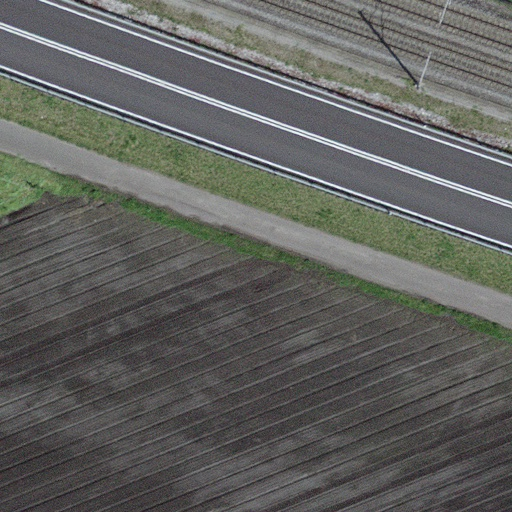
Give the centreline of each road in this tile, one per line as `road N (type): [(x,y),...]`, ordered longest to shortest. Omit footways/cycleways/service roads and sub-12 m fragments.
road 1 (trunk): [(511,204),(0,25)]
road 2 (track): [(0,132),(511,309)]
